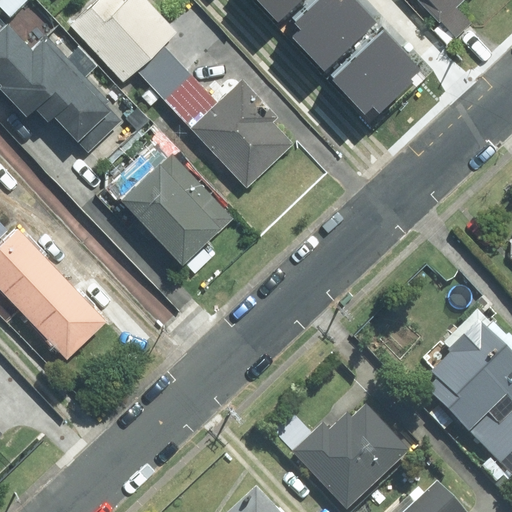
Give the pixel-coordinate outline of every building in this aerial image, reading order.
[(0,0),(0,7),(8,16),(25,0),(0,0)] [(146,0),(88,0),(72,16),(246,190),(294,142),(235,83),(218,100),(161,42),(175,28),(146,0)] [(257,0),(355,92),(377,69),(361,55),(397,18),(377,0),(257,0)] [(411,0),(434,24),(459,0),(411,0)] [(0,19),(0,96),(22,120),(40,103),(80,146),(115,113),(43,36),(28,50),(0,19)] [(173,147),(120,193),(182,265),(235,219),(173,147)] [(114,315),(0,205),(0,288),(67,353),(103,315),(108,320),(114,315)] [(511,340),(476,305),(409,374),(511,474),(511,340)] [(409,451),(360,399),(294,459),(343,511),(409,451)] [(466,511),(435,477),(397,511),(466,511)] [(284,511),(257,482),(223,511),(284,511)]
